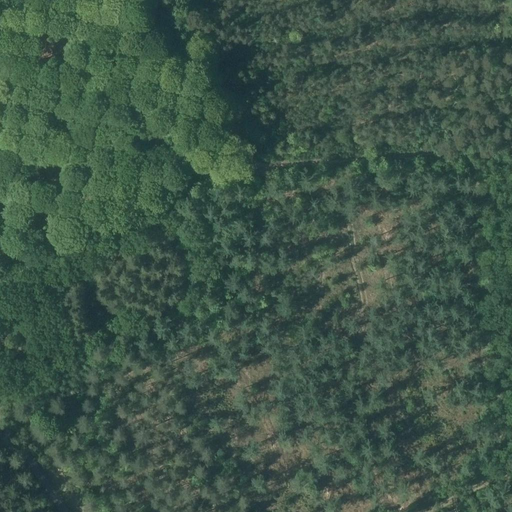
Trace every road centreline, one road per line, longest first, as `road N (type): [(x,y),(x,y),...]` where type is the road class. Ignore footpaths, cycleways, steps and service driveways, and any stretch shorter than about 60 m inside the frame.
road 1 (track): [(261,165),(386,511)]
road 2 (track): [(0,260),(245,125)]
road 3 (track): [(245,125),(203,0)]
